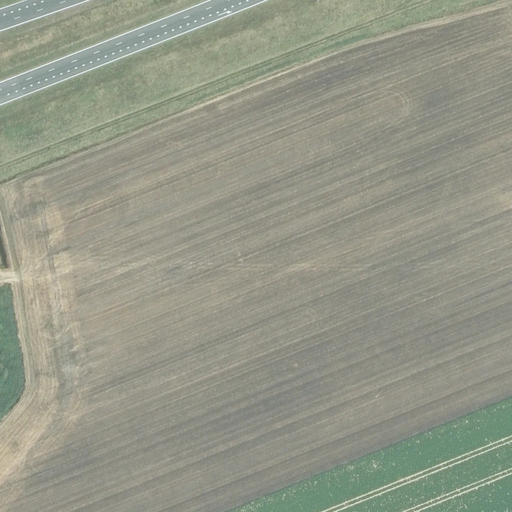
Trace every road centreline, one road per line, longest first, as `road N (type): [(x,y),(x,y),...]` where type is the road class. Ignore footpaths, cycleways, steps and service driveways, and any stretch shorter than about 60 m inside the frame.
road 1 (track): [(0,165),(425,0)]
road 2 (trunk): [(0,90),(229,0)]
